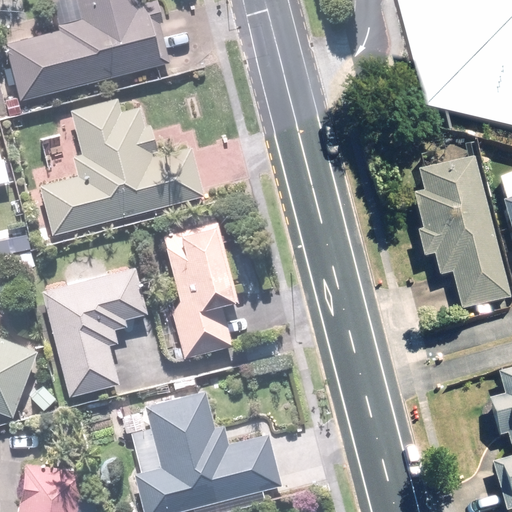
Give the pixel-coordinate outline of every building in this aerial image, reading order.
[(161,46),(158,31),(167,28),(160,0),(158,0),(142,4),(140,0),(80,0),(85,20),(58,27),(59,32),(9,45),(22,97),(175,59),(171,44),(161,46)] [(511,0),(405,0),(432,99),(511,119),(511,0)] [(190,164),(169,151),(158,154),(151,123),(143,125),(138,104),(119,108),(117,97),(67,108),(83,175),(36,186),(47,234),(204,198),(198,171),(192,173),(190,164)] [(427,198),(416,201),(424,232),(421,233),(428,258),(434,257),(441,279),(453,275),(464,313),(511,299),(511,298),(474,161),(421,176),(427,198)] [(511,178),(500,182),(511,223),(511,178)] [(219,225),(165,238),(178,293),(168,295),(182,356),(233,345),(223,302),(236,298),(219,225)] [(119,342),(116,329),(128,326),(126,318),(149,312),(136,265),(42,291),(70,393),(120,380),(110,345),(119,342)] [(0,410),(14,415),(38,350),(0,335),(0,410)] [(511,372),(500,376),(506,398),(493,402),(502,433),(511,429),(511,459),(499,463),(511,508),(511,372)] [(268,434),(229,444),(224,424),(216,426),(207,389),(147,404),(163,466),(139,471),(148,511),(171,511),(280,485),(268,434)] [(77,511),(84,468),(26,460),(18,511),(77,511)]
